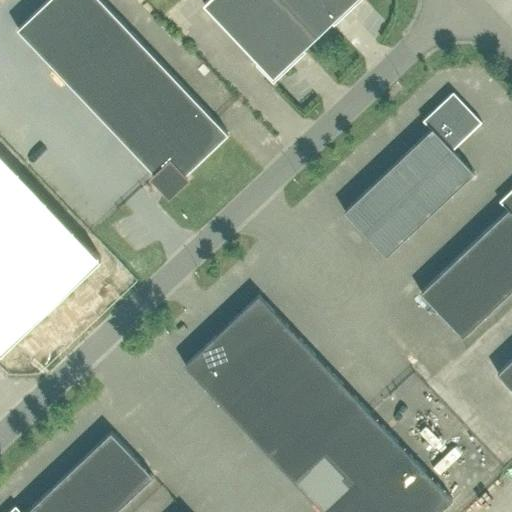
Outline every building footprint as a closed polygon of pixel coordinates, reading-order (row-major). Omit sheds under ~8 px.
[(185,174),(228,133),(102,0),(48,0),(18,29),(156,173),(153,176),(170,194),(188,177),(185,174)] [(256,64),(273,83),(274,82),(274,81),(305,52),(303,49),(331,22),(334,25),(359,0),(208,0),(204,4),(259,62),(256,64)] [(431,128),(344,211),(386,255),(475,172),(453,149),(482,121),(453,91),(423,120),(431,128)] [(0,151),(0,349),(2,352),(101,257),(0,151)] [(511,188),(500,200),(508,209),(421,292),(463,336),(511,289),(511,188)] [(236,315),(264,345),(287,324),(259,294),(236,315)] [(216,335),(243,365),(264,345),(236,315),(216,335)] [(287,324),(264,345),(243,365),(271,394),(314,353),(287,324)] [(213,394),(243,365),(216,335),(185,364),(213,394)] [(314,353),(271,394),(298,423),(342,382),(314,353)] [(511,358),(497,372),(511,388),(511,358)] [(240,423),(271,394),(243,365),(213,394),(240,423)] [(342,382),(298,423),(326,452),(369,411),(342,382)] [(268,452),(298,423),(271,394),(240,423),(268,452)] [(369,411),(326,452),(353,482),(397,440),(369,411)] [(295,481),(326,452),(298,423),(268,452),(295,481)] [(115,511),(154,476),(111,431),(25,511),(22,511),(16,505),(7,511),(115,511)] [(397,440),(353,482),(380,511),(425,470),(397,440)] [(323,510),(353,482),(326,452),(295,481),(323,510)] [(425,470),(380,511),(381,511),(438,511),(452,499),(425,470)] [(324,511),(379,511),(380,511),(353,482),(323,510),(324,511)]
